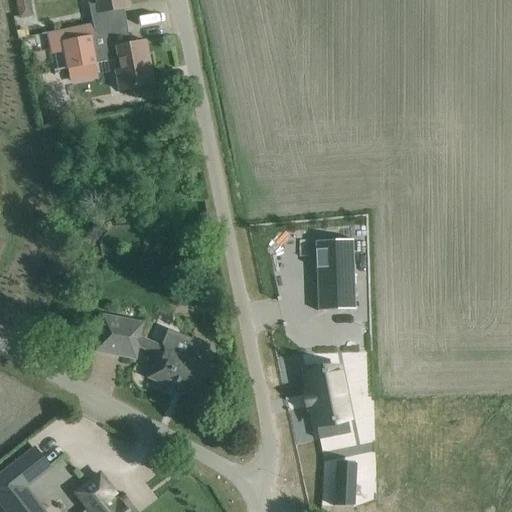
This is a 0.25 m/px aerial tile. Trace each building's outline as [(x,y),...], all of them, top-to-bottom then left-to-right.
[(92,25),(94,36),(104,34),(100,13),(124,8),(122,0),(95,0),(97,4),(88,6),(92,25)] [(92,25),(59,32),(67,70),(118,60),(120,70),(115,71),(119,91),(153,85),(144,41),(130,44),(127,30),(127,29),(104,34),(94,36),(92,25)] [(353,240),(315,241),(315,250),(317,311),(355,310),(353,240)] [(187,284),(186,301),(204,302),(205,285),(187,284)] [(162,345),(139,335),(141,326),(101,319),(95,351),(135,359),(137,346),(157,355),(148,376),(201,397),(213,368),(201,363),(208,345),(168,329),(162,345)] [(337,368),(305,374),(316,426),(347,419),(337,368)] [(49,466),(35,447),(0,473),(0,500),(9,511),(39,511),(21,488),(49,466)] [(335,469),(333,507),(354,508),(356,470),(335,469)] [(90,511),(126,511),(120,504),(116,507),(109,498),(114,494),(100,475),(76,493),(90,511)]
